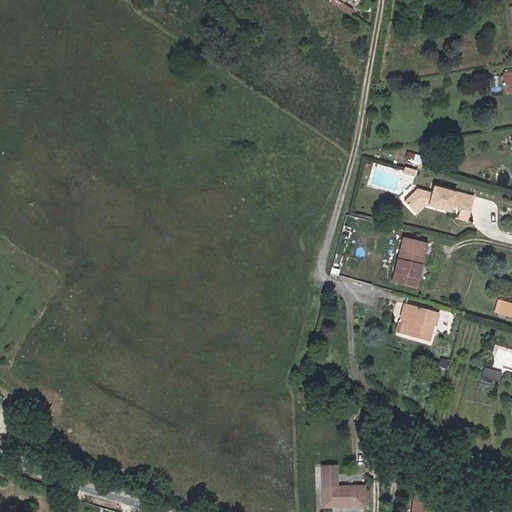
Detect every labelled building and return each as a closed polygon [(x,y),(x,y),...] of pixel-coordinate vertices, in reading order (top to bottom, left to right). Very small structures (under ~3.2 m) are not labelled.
[(416,167),(419,158),(407,154),(404,163),(416,167)] [(409,174),(411,168),(404,166),(403,172),(409,174)] [(403,200),(412,210),(421,202),(427,204),(431,205),(432,203),(436,204),(435,206),(450,210),(452,205),(460,207),(457,218),(467,221),(474,196),(455,190),(455,191),(433,185),(431,192),(416,187),(403,200)] [(421,202),(412,210),(416,214),(427,204),(421,202)] [(402,238),(394,277),(417,283),(426,243),(402,238)] [(511,305),(497,302),(495,313),(511,316),(511,305)] [(438,314),(405,304),(401,317),(408,319),(404,333),(429,340),(432,325),(435,325),(438,314)] [(492,380),(494,372),(485,369),(483,377),(492,380)] [(502,374),(494,372),(492,380),(500,382),(502,374)] [(344,416),(355,406),(351,400),(339,410),(344,416)] [(348,421),(360,411),(355,406),(344,416),(348,421)] [(415,425),(386,413),(381,425),(410,437),(415,425)] [(445,462),(437,456),(435,468),(454,471),(455,464),(445,462)] [(363,505),(363,485),(336,486),(335,466),(322,466),(323,506),(363,505)] [(433,511),(437,489),(418,486),(413,511),(433,511)]
